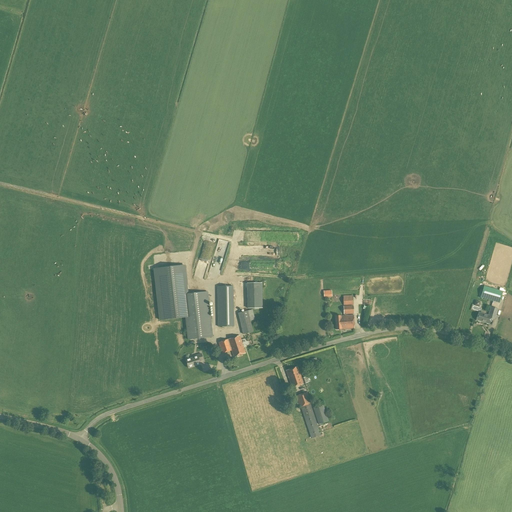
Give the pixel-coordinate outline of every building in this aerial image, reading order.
[(247,308),(262,308),(262,283),(247,283),(247,308)] [(218,327),(234,327),(233,286),(217,287),(218,327)] [(499,303),(503,291),(484,286),(480,298),(499,303)] [(188,340),(212,337),(207,292),(183,295),(188,340)] [(344,305),(353,305),(353,295),(343,296),(344,305)] [(344,315),(354,314),(354,306),(343,306),(344,315)] [(495,319),(498,309),(491,307),(488,316),(479,313),(476,320),(489,324),(491,318),(495,319)] [(243,335),(253,332),(250,321),(255,320),(252,310),(238,313),(243,335)] [(336,329),(342,329),(354,328),(354,315),(335,316),(336,329)] [(245,353),(240,336),(219,343),(222,354),(231,350),(234,357),(245,353)] [(188,368),(200,364),(200,361),(203,360),(202,355),(186,360),(188,368)] [(302,378),(298,367),(286,371),(292,388),(304,384),(307,383),(306,377),(302,378)] [(321,436),(310,404),(311,403),(307,392),(296,396),(300,407),(311,439),(321,436)] [(318,424),(328,421),(323,404),(313,408),(318,424)]
